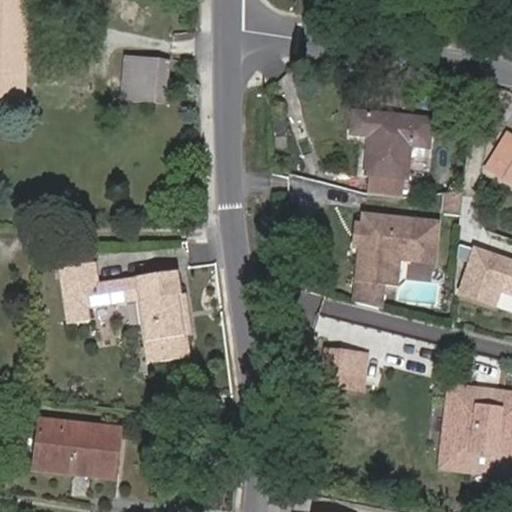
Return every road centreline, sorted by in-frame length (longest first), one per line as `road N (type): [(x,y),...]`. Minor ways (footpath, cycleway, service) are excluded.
road 1 (tertiary): [(227,32),(232,209),(262,454),(257,511)]
road 2 (unclassified): [(511,72),(227,32)]
